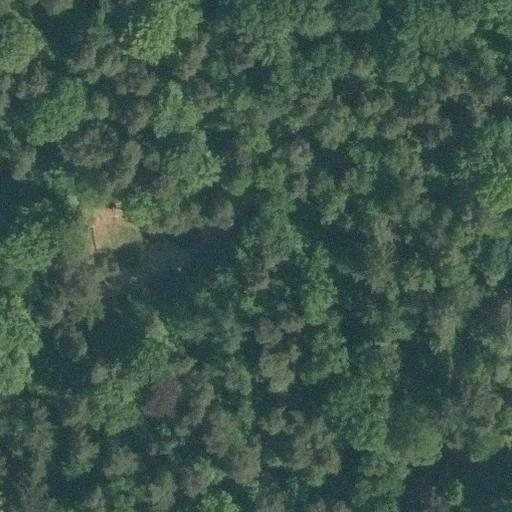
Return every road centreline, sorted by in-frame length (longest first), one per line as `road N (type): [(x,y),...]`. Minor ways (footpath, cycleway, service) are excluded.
road 1 (track): [(511,87),(319,192),(299,189)]
road 2 (track): [(154,511),(156,460),(127,289)]
road 3 (track): [(0,165),(139,0)]
road 4 (track): [(22,0),(19,148)]
